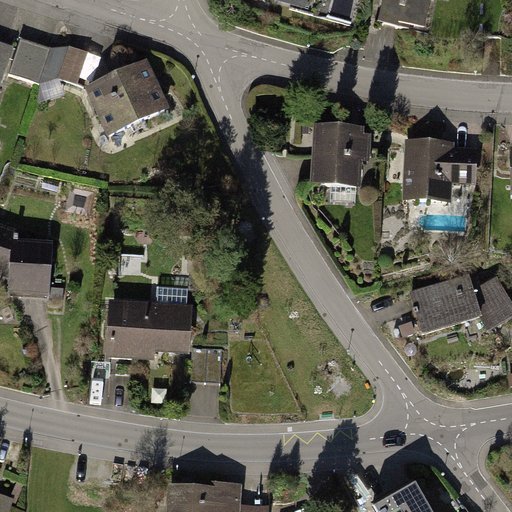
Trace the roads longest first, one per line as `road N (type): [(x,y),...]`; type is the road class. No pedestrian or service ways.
road 1 (residential): [(432,429),(279,212),(196,36)]
road 2 (residential): [(0,411),(135,438),(256,448),(432,429)]
road 3 (residential): [(511,98),(360,82),(196,36)]
